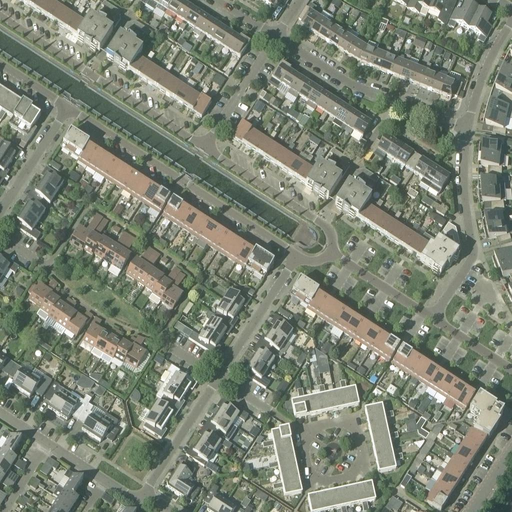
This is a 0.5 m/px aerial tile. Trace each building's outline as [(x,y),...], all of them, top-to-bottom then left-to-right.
[(23,0),(22,3),(31,9),(36,0),(23,0)] [(36,0),(31,9),(40,15),(49,0),(36,0)] [(50,0),(49,0),(40,15),(49,21),(59,5),(57,4),(50,0)] [(144,6),(154,12),(155,10),(161,0),(148,0),(144,6)] [(161,0),(155,10),(162,15),(164,11),(166,12),(174,0),(161,0)] [(164,11),(162,15),(173,22),(176,18),(175,18),(184,5),(176,0),(174,0),(166,12),(164,11)] [(289,0),(268,0),(266,5),(275,11),(277,7),(282,11),(289,0)] [(341,4),(333,0),(330,6),(337,10),(341,4)] [(393,0),(393,1),(404,6),(401,13),(403,14),(405,9),(409,0),(393,0)] [(409,0),(405,9),(418,15),(421,9),(428,12),(432,0),(409,0)] [(432,0),(428,12),(439,17),(436,23),(444,26),(455,3),(448,0),(432,0)] [(101,7),(107,11),(110,7),(103,3),(101,7)] [(449,21),(447,27),(453,30),(455,24),(467,30),(477,11),(465,4),(460,14),(455,11),(449,21)] [(59,5),(49,21),(58,27),(68,11),(61,7),(59,5)] [(176,18),(183,23),(185,24),(193,11),(184,5),(175,18),(176,18)] [(344,5),(341,11),(347,14),(350,9),(350,8),(344,5)] [(110,7),(107,11),(113,15),(110,19),(111,19),(116,11),(110,7)] [(319,17),(305,8),(297,20),(302,23),(300,26),(309,32),(318,19),(319,17)] [(75,16),(68,11),(58,27),(67,33),(77,17),(75,16)] [(116,11),(111,19),(113,21),(112,23),(116,25),(120,20),(118,12),(116,11)] [(183,23),(181,26),(184,29),(186,25),(194,30),(202,17),(193,11),(185,24),(183,23)] [(477,11),(467,30),(468,30),(466,33),(471,36),(473,33),(479,36),(477,42),(483,45),(491,29),(485,26),(490,17),(477,11)] [(362,14),(362,15),(359,19),(366,24),(369,19),(367,17),(362,14)] [(77,17),(67,33),(75,38),(86,23),(79,18),(77,17)] [(194,30),(201,35),(203,36),(211,22),(202,17),(194,30)] [(75,38),(83,43),(82,45),(90,50),(91,48),(98,53),(112,33),(104,28),(105,26),(98,21),(97,23),(89,18),(86,23),(75,38)] [(325,23),(318,19),(309,32),(318,38),(327,25),(325,23)] [(379,19),(377,24),(386,27),(388,23),(379,19)] [(201,35),(199,38),(202,40),(205,37),(212,41),(220,28),(211,22),(203,36),(201,35)] [(129,31),(130,32),(136,23),(135,23),(127,25),(123,30),(127,32),(129,31)] [(136,23),(130,32),(132,33),(134,29),(139,31),(142,27),(136,23)] [(152,23),(149,28),(152,30),(154,31),(157,26),(152,23)] [(336,30),(329,26),(327,25),(318,38),(327,44),(336,30)] [(142,27),(139,31),(145,35),(148,31),(142,27)] [(167,31),(163,28),(159,34),(164,36),(167,31)] [(212,41),(219,46),(221,47),(229,34),(220,28),(212,41)] [(336,49),(345,36),(344,35),(336,30),(327,44),(336,49)] [(345,36),(336,49),(345,55),(354,42),(357,37),(350,32),(349,34),(346,32),(344,35),(345,36)] [(403,41),(406,35),(405,35),(400,33),(398,38),(397,39),(403,41)] [(230,53),(240,38),(239,38),(238,40),(229,34),(221,47),(219,46),(217,50),(220,52),(223,49),(230,53)] [(119,37),(105,58),(113,62),(112,64),(119,69),(120,67),(128,72),(138,56),(141,52),(134,47),(135,45),(127,40),(126,42),(119,37)] [(240,38),(230,53),(239,59),(249,44),(240,38)] [(423,52),(423,51),(426,44),(426,43),(416,38),(412,47),(423,52)] [(354,42),(345,55),(355,61),(357,55),(361,57),(367,44),(358,39),(356,43),(354,42)] [(357,55),(355,61),(357,63),(369,68),(375,53),(378,47),(368,43),(368,45),(367,44),(361,57),(357,55)] [(184,44),(181,50),(187,54),(188,55),(189,53),(191,49),(184,44)] [(432,46),(426,44),(423,51),(429,54),(432,46)] [(379,72),(389,76),(395,61),(398,53),(390,50),(388,54),(385,53),(383,56),(385,57),(379,72)] [(383,56),(375,53),(369,68),(379,72),(385,57),(383,56)] [(138,56),(128,72),(137,78),(147,62),(145,61),(138,56)] [(188,58),(186,62),(193,66),(196,62),(188,58)] [(395,61),(389,76),(399,80),(405,65),(403,64),(395,61)] [(147,62),(137,78),(146,84),(156,68),(149,63),(147,62)] [(274,74),(270,79),(280,85),(289,70),(280,64),(274,74)] [(192,72),(198,76),(203,68),(197,65),(192,72)] [(399,80),(409,84),(415,69),(407,66),(405,65),(399,80)] [(156,68),(146,84),(155,90),(165,74),(163,73),(156,68)] [(499,74),(497,79),(511,85),(511,70),(511,72),(501,68),(499,74)] [(415,69),(409,84),(419,88),(425,73),(424,72),(415,69)] [(280,85),(287,90),(289,91),(297,78),(289,72),(290,70),(289,70),(280,85)] [(435,77),(433,76),(427,74),(425,73),(419,88),(429,92),(435,77)] [(165,74),(155,90),(164,95),(174,80),(167,75),(165,74)] [(211,84),(220,90),(225,82),(216,76),(211,84)] [(435,77),(429,92),(439,96),(445,81),(438,78),(435,77)] [(287,90),(285,94),(288,96),(289,96),(296,101),(298,97),(306,84),(297,78),(289,91),(287,90)] [(445,81),(439,96),(450,100),(451,96),(456,98),(462,85),(446,79),(445,81)] [(511,85),(497,79),(495,84),(492,90),(504,94),(502,100),(511,103),(511,85)] [(174,80),(164,95),(173,101),(183,86),(174,80)] [(298,97),(305,102),(307,103),(315,90),(306,84),(298,97)] [(183,86),(173,101),(182,107),(192,91),(183,86)] [(324,96),(315,90),(307,103),(305,102),(303,105),(307,108),(314,112),(316,109),(324,96)] [(192,91),(182,107),(191,113),(202,97),(200,96),(192,91)] [(0,97),(0,111),(1,112),(3,113),(12,99),(3,93),(0,97)] [(334,101),(324,96),(316,109),(323,114),(325,115),(334,101)] [(202,97),(191,113),(201,119),(211,103),(204,99),(202,97)] [(5,115),(11,119),(12,118),(21,104),(12,99),(3,113),(5,115)] [(486,109),(485,114),(506,120),(506,119),(511,121),(511,120),(511,103),(502,100),(500,106),(488,103),(486,109)] [(271,107),(277,110),(280,104),(275,101),(271,107)] [(323,114),(321,117),(325,120),(327,116),(334,121),(343,107),(334,101),(325,115),(323,114)] [(11,119),(7,126),(24,137),(20,143),(25,146),(36,130),(32,128),(39,117),(30,112),(31,110),(22,103),(21,104),(12,118),(11,119)] [(257,103),(252,111),(259,115),(264,107),(257,103)] [(343,107),(334,121),(332,125),(339,129),(341,125),(343,126),(352,113),(343,107)] [(294,113),(290,119),(295,122),(298,116),(294,113)] [(339,129),(343,131),(345,128),(352,132),(361,119),(352,113),(343,126),(341,125),(339,129)] [(506,120),(485,114),(484,120),(482,126),(493,128),(491,135),(505,137),(506,131),(503,130),(506,120)] [(361,119),(352,132),(362,138),(370,125),(361,119)] [(242,123),(232,139),(241,145),(251,129),(250,128),(242,123)] [(251,129),(241,145),(250,151),(261,135),(253,131),(251,129)] [(69,133),(60,149),(78,160),(78,161),(87,147),(88,145),(69,133)] [(261,135),(250,151),(259,157),(270,141),(268,140),(261,135)] [(331,138),(326,135),(323,140),(328,143),(331,138)] [(373,156),(376,151),(385,156),(395,141),(390,138),(388,140),(385,137),(380,144),(375,141),(368,152),(373,156)] [(316,148),(319,143),(311,138),(308,143),(316,148)] [(479,150),(478,155),(500,157),(501,146),(503,147),(504,141),(491,138),(490,145),(480,144),(479,150)] [(0,144),(0,159),(9,165),(14,156),(8,152),(12,147),(3,141),(1,145),(0,144)] [(270,141),(259,157),(268,163),(279,147),(271,142),(270,141)] [(395,141),(385,156),(394,162),(403,149),(399,147),(401,145),(395,141)] [(96,153),(87,147),(78,161),(78,160),(76,162),(86,168),(96,153)] [(279,147),(268,163),(277,169),(288,153),(286,152),(279,147)] [(403,149),(394,162),(403,168),(413,153),(408,149),(407,151),(403,149)] [(96,153),(86,168),(95,174),(105,158),(96,153)] [(288,153),(277,169),(286,175),(297,159),(289,154),(288,153)] [(413,153),(403,168),(404,168),(413,173),(412,174),(413,174),(422,159),(413,153)] [(340,155),(337,159),(342,162),(339,166),(340,167),(346,159),(340,155)] [(500,157),(478,155),(478,161),(478,167),(488,168),(488,174),(502,174),(502,168),(504,169),(505,158),(500,157)] [(105,158),(95,174),(104,180),(114,164),(105,158)] [(0,172),(3,174),(9,165),(0,159),(0,172)] [(297,159),(286,175),(296,180),(306,165),(304,164),(297,159)] [(346,159),(340,167),(342,168),(341,170),(345,173),(348,168),(347,159),(346,159)] [(422,159),(413,174),(422,180),(430,167),(427,164),(428,162),(422,159)] [(48,167),(57,173),(60,168),(51,162),(48,167)] [(104,180),(113,186),(123,170),(114,164),(104,180)] [(306,165),(296,180),(305,186),(315,170),(314,170),(308,166),(306,165)] [(315,170),(305,186),(312,191),(311,193),(319,198),(319,196),(327,201),(340,180),(333,175),(334,174),(326,169),(325,170),(318,165),(314,170),(315,170)] [(430,167),(422,180),(420,184),(428,189),(440,171),(435,167),(434,169),(430,167)] [(132,176),(123,170),(113,186),(122,192),(132,176)] [(357,178),(358,179),(363,171),(355,172),(352,177),(356,180),(357,178)] [(363,171),(358,179),(361,180),(363,176),(367,179),(370,175),(364,171),(363,171)] [(440,171),(428,189),(438,196),(449,179),(445,176),(446,174),(440,171)] [(70,173),(66,178),(76,184),(79,179),(70,173)] [(478,181),(478,193),(505,191),(504,180),(502,180),(502,174),(488,174),(488,181),(478,181)] [(45,176),(40,185),(55,195),(62,185),(61,184),(64,180),(55,175),(52,180),(45,176)] [(132,176),(122,192),(131,198),(141,182),(132,176)] [(141,182),(131,198),(140,203),(150,188),(141,182)] [(80,183),(77,187),(83,191),(86,186),(80,183)] [(40,198),(37,203),(46,209),(48,205),(49,206),(55,195),(40,185),(34,194),(40,198)] [(347,185),(334,205),(341,210),(341,212),(348,217),(349,215),(357,220),(367,204),(370,199),(362,194),(363,193),(356,188),(355,189),(347,185)] [(86,188),(83,192),(88,196),(91,191),(86,188)] [(150,188),(140,203),(149,209),(159,193),(150,188)] [(506,202),(505,191),(478,193),(479,205),(483,204),(484,211),(490,210),(504,208),(503,202),(506,202)] [(159,216),(169,199),(159,193),(149,209),(159,216)] [(96,200),(93,204),(99,208),(102,204),(96,200)] [(161,217),(171,223),(181,208),(181,207),(172,201),(161,217)] [(27,204),(22,213),(37,223),(44,213),(43,212),(46,209),(37,203),(34,208),(27,204)] [(447,212),(433,203),(429,209),(443,217),(447,212)] [(367,204),(357,220),(365,226),(376,210),(374,209),(367,204)] [(117,206),(112,215),(118,219),(123,210),(117,206)] [(190,213),(181,208),(171,223),(180,229),(190,213)] [(481,218),(483,230),(510,224),(508,214),(505,214),(504,208),(490,210),(491,216),(481,218)] [(385,216),(378,211),(376,210),(365,226),(375,232),(385,216)] [(37,223),(22,213),(16,222),(22,226),(19,231),(35,242),(40,235),(32,231),(37,223)] [(190,213),(180,229),(189,235),(199,219),(190,213)] [(427,219),(432,222),(436,217),(431,214),(427,219)] [(69,245),(81,253),(102,219),(96,216),(85,234),(78,230),(69,245)] [(392,220),(385,216),(375,232),(384,237),(394,222),(392,220)] [(436,217),(432,222),(438,226),(441,221),(436,217)] [(102,219),(81,253),(82,253),(82,251),(91,257),(102,240),(101,240),(100,241),(97,239),(108,223),(102,219)] [(208,225),(199,219),(189,235),(198,241),(208,225)] [(69,225),(63,222),(60,227),(65,231),(69,225)] [(403,227),(396,223),(394,222),(384,237),(393,243),(403,227)] [(510,224),(483,230),(486,241),(496,239),(498,245),(511,241),(509,236),(511,235),(510,224)] [(208,225),(198,241),(207,247),(217,231),(208,225)] [(454,246),(459,245),(455,229),(447,225),(442,233),(449,238),(451,237),(454,246)] [(410,232),(403,227),(393,243),(402,249),(412,233),(410,232)] [(138,233),(144,237),(148,233),(141,228),(138,233)] [(425,234),(418,229),(416,231),(414,235),(412,233),(402,249),(411,255),(424,235),(425,234)] [(207,247),(216,252),(226,237),(217,231),(207,247)] [(181,236),(179,239),(171,233),(165,241),(179,252),(187,240),(181,236)] [(111,246),(101,261),(111,267),(129,237),(123,234),(114,248),(111,246)] [(433,241),(424,235),(411,255),(420,261),(429,247),(430,245),(433,241)] [(129,237),(111,267),(108,272),(117,277),(129,257),(126,255),(134,241),(129,237)] [(225,258),(235,242),(226,237),(216,252),(225,258)] [(102,240),(91,257),(92,257),(93,255),(101,261),(111,246),(102,240)] [(432,249),(429,247),(420,261),(419,262),(440,275),(444,268),(447,270),(457,255),(437,241),(432,249)] [(234,264),(244,248),(235,242),(225,258),(234,264)] [(493,264),(495,270),(511,263),(511,253),(511,252),(511,251),(511,244),(511,245),(499,249),(501,255),(491,259),(493,264)] [(244,268),(253,254),(244,248),(234,264),(243,270),(245,268),(244,268)] [(125,276),(134,282),(154,253),(148,250),(139,263),(135,261),(125,276)] [(263,280),(273,264),(254,252),(253,254),(244,268),(245,268),(263,280)] [(154,253),(134,282),(143,288),(153,273),(150,271),(159,257),(154,253)] [(0,277),(2,278),(7,271),(14,275),(18,269),(1,258),(0,259),(0,277)] [(511,263),(495,270),(497,275),(500,281),(509,277),(511,283),(511,282),(511,263)] [(152,294),(148,300),(157,307),(160,303),(162,300),(161,300),(179,274),(180,273),(174,269),(165,283),(161,281),(162,279),(152,294)] [(143,288),(152,294),(162,279),(153,273),(143,288)] [(162,300),(160,303),(171,311),(181,296),(175,292),(184,278),(179,274),(161,300),(162,300)] [(298,303),(307,308),(308,309),(317,295),(318,293),(308,287),(299,281),(289,297),(298,303)] [(36,316),(54,290),(57,286),(53,283),(49,286),(48,293),(38,287),(37,289),(31,297),(28,301),(40,309),(36,316)] [(27,294),(31,297),(37,289),(32,286),(27,294)] [(254,293),(245,287),(242,292),(251,298),(254,293)] [(229,292),(222,303),(238,313),(244,304),(237,300),(241,295),(232,289),(230,293),(229,292)] [(54,290),(36,316),(44,322),(43,323),(44,324),(58,303),(52,298),(57,295),(58,292),(54,290)] [(308,309),(306,311),(316,317),(326,301),(317,295),(308,309)] [(58,303),(44,324),(53,330),(71,303),(67,301),(65,303),(64,308),(58,304),(59,303),(58,303)] [(326,301),(316,317),(325,323),(335,307),(326,301)] [(71,303),(53,330),(62,336),(75,316),(69,312),(73,309),(74,306),(71,303)] [(215,313),(216,314),(225,319),(226,318),(232,322),(238,313),(222,303),(215,313)] [(335,307),(325,323),(334,328),(344,313),(335,307)] [(290,316),(280,310),(277,315),(287,321),(290,316)] [(209,323),(204,331),(220,341),(226,332),(219,328),(220,326),(212,321),(214,317),(208,313),(205,317),(206,320),(209,323)] [(344,313),(334,328),(343,334),(353,318),(344,313)] [(75,316),(62,336),(65,331),(76,338),(84,325),(86,326),(92,318),(87,314),(84,317),(83,322),(75,316)] [(290,321),(295,324),(298,319),(293,316),(290,321)] [(343,334),(352,340),(362,324),(353,318),(343,334)] [(90,354),(90,355),(102,334),(94,329),(99,326),(100,323),(94,320),(89,328),(90,329),(82,343),(93,349),(90,354)] [(275,324),(269,333),(285,343),(291,333),(290,332),(293,328),(284,323),(281,328),(275,324)] [(182,327),(177,324),(173,330),(178,333),(182,327)] [(362,324),(352,340),(354,342),(361,346),(371,330),(365,326),(362,324)] [(102,334),(90,355),(99,360),(116,333),(112,330),(110,333),(109,338),(102,334)] [(371,330),(361,346),(370,352),(380,336),(373,331),(371,330)] [(204,331),(199,338),(192,334),(188,340),(205,351),(209,344),(215,348),(220,341),(204,331)] [(116,333),(99,360),(109,366),(122,344),(121,345),(115,341),(119,338),(120,335),(116,333)] [(285,343),(269,333),(263,342),(269,346),(268,347),(277,353),(275,356),(280,359),(282,356),(284,355),(290,347),(285,343)] [(381,336),(370,352),(378,357),(389,341),(381,336)] [(135,342),(119,370),(120,368),(132,375),(140,373),(149,358),(146,352),(140,348),(144,341),(137,338),(135,342)] [(122,344),(109,366),(110,364),(119,370),(135,342),(132,340),(129,343),(128,348),(122,344)] [(389,341),(378,357),(388,363),(399,347),(389,341)] [(320,351),(319,354),(324,357),(325,355),(326,355),(331,348),(325,344),(320,351)] [(308,358),(312,352),(306,349),(303,354),(308,358)] [(391,365),(400,371),(410,355),(411,355),(401,349),(391,365)] [(257,352),(251,361),(267,371),(273,361),(264,354),(263,356),(257,352)] [(46,355),(42,361),(48,364),(51,358),(46,355)] [(410,355),(400,371),(409,377),(420,361),(410,355)] [(0,356),(0,370),(3,373),(7,376),(14,365),(0,356)] [(163,362),(157,358),(154,363),(161,367),(163,362)] [(251,374),(250,375),(248,379),(265,390),(269,384),(262,379),(267,371),(251,361),(245,370),(251,374)] [(318,362),(320,372),(328,371),(326,361),(318,362)] [(420,361),(409,377),(418,383),(428,367),(420,361)] [(14,365),(7,376),(11,378),(15,380),(10,387),(20,393),(31,376),(14,365)] [(170,376),(164,383),(184,396),(190,387),(184,383),(187,378),(170,367),(166,374),(170,376)] [(428,367),(418,383),(427,389),(437,373),(428,367)] [(31,376),(20,393),(29,399),(33,392),(37,395),(41,397),(51,382),(35,371),(31,376)] [(437,373),(427,389),(436,394),(446,379),(437,373)] [(369,382),(369,383),(373,386),(377,380),(372,377),(369,382)] [(446,379),(436,394),(445,400),(455,384),(446,379)] [(278,387),(285,391),(289,386),(282,381),(278,387)] [(156,396),(161,399),(163,397),(171,403),(172,401),(178,405),(184,396),(164,383),(156,396)] [(358,388),(367,394),(370,388),(362,383),(358,388)] [(48,402),(51,404),(47,410),(57,416),(70,395),(58,388),(59,387),(53,384),(44,399),(48,402)] [(455,384),(445,400),(454,406),(465,390),(455,384)] [(344,392),(347,409),(358,407),(354,389),(346,391),(345,387),(340,388),(341,392),(344,392)] [(465,390),(454,406),(464,412),(474,396),(465,390)] [(322,396),(326,414),(337,411),(333,394),(325,396),(324,391),(319,392),(320,397),(322,396)] [(337,411),(347,409),(344,392),(341,392),(333,394),(337,411)] [(70,395),(57,416),(66,422),(70,416),(74,419),(78,421),(87,405),(90,401),(86,398),(83,402),(82,403),(70,395)] [(304,400),(302,395),(297,396),(298,401),(301,401),(305,418),(315,416),(311,399),(304,400)] [(315,416),(326,414),(322,396),(320,397),(311,399),(315,416)] [(478,397),(470,409),(468,412),(474,416),(471,422),(476,425),(473,431),(471,430),(470,430),(488,441),(498,424),(497,423),(502,415),(494,410),(495,408),(478,397)] [(294,421),(305,418),(301,401),(298,401),(290,403),(294,421)] [(416,405),(411,402),(408,408),(413,411),(416,405)] [(157,403),(150,414),(166,424),(172,415),(166,411),(167,410),(157,403)] [(87,405),(78,421),(81,423),(85,425),(81,432),(90,438),(101,421),(89,413),(92,408),(87,405)] [(221,407),(215,416),(231,426),(236,419),(243,423),(248,417),(231,406),(227,411),(221,407)] [(388,419),(387,414),(383,415),(381,407),(364,410),(366,421),(383,417),(384,420),(388,419)] [(420,407),(416,412),(422,416),(425,410),(420,407)] [(144,424),(145,425),(142,429),(151,434),(154,429),(160,433),(166,424),(150,414),(144,424)] [(263,414),(262,419),(256,416),(253,424),(265,429),(269,417),(263,414)] [(231,426),(215,416),(210,425),(216,429),(215,431),(223,436),(224,437),(231,426)] [(366,421),(368,432),(386,428),(384,420),(383,417),(366,421)] [(425,441),(426,439),(428,435),(420,430),(425,422),(420,419),(415,427),(416,432),(417,436),(425,441)] [(101,421),(90,438),(100,444),(104,438),(108,440),(111,442),(118,432),(101,421)] [(415,427),(415,426),(414,422),(404,424),(407,435),(416,432),(415,427)] [(248,436),(254,439),(259,432),(253,428),(248,436)] [(368,432),(371,442),(388,439),(389,441),(393,440),(392,435),(387,436),(386,428),(368,432)] [(290,441),(287,430),(270,434),(272,442),(272,445),(290,441)] [(431,430),(428,435),(431,437),(432,435),(436,438),(438,435),(431,430)] [(470,430),(465,439),(480,449),(486,440),(487,441),(488,441),(470,430)] [(6,442),(1,451),(10,457),(20,442),(5,432),(1,439),(6,442)] [(116,446),(123,435),(119,432),(112,443),(116,446)] [(203,435),(197,444),(213,454),(220,444),(210,438),(209,439),(203,435)] [(327,446),(332,442),(328,436),(323,440),(327,446)] [(388,439),(371,442),(373,453),(390,449),(389,441),(388,439)] [(427,442),(424,447),(430,450),(433,444),(426,439),(425,441),(427,442)] [(465,439),(459,448),(474,458),(480,449),(465,439)] [(292,452),(290,441),(272,445),(272,442),(267,443),(268,449),(273,448),(274,455),(292,452)] [(198,457),(197,459),(195,462),(203,468),(205,464),(207,465),(213,454),(197,444),(192,453),(198,457)] [(459,448),(453,457),(469,467),(474,458),(459,448)] [(393,460),(393,462),(398,461),(396,456),(392,457),(390,449),(373,453),(375,464),(393,460)] [(0,450),(0,463),(9,469),(13,464),(15,466),(18,461),(10,457),(1,451),(0,450)] [(292,452),(274,455),(276,463),(277,466),(294,462),(292,452)] [(420,454),(416,459),(422,463),(425,458),(420,454)] [(450,461),(447,466),(463,476),(469,467),(453,457),(448,454),(445,458),(450,461)] [(55,471),(58,466),(48,459),(44,465),(55,471)] [(416,459),(410,468),(416,472),(422,463),(416,459)] [(395,471),(393,462),(393,460),(375,464),(378,474),(395,471)] [(279,477),(296,473),(294,462),(277,466),(276,463),(272,464),(273,470),(277,469),(279,477)] [(0,463),(0,476),(5,480),(8,476),(6,475),(9,469),(0,463)] [(166,486),(166,488),(191,482),(190,478),(191,476),(195,471),(182,463),(179,468),(177,468),(166,486)] [(439,468),(436,472),(457,485),(463,476),(447,466),(444,472),(439,468)] [(69,481),(62,491),(72,497),(82,481),(67,472),(63,478),(69,481)] [(436,484),(435,484),(451,495),(457,485),(436,472),(431,481),(436,484)] [(4,485),(13,491),(21,479),(12,473),(4,485)] [(299,484),(296,473),(279,477),(281,485),(281,487),(299,484)] [(406,476),(404,479),(399,487),(404,490),(409,482),(411,479),(406,476)] [(421,484),(428,487),(431,482),(424,478),(421,484)] [(191,482),(166,488),(167,490),(185,502),(186,500),(191,503),(199,491),(194,488),(192,487),(191,482)] [(276,486),(277,491),(282,490),(284,498),(301,494),(299,484),(281,487),(281,485),(276,486)] [(435,484),(429,493),(446,504),(445,503),(451,495),(435,484)] [(361,505),(362,509),(367,508),(366,504),(374,502),(371,485),(360,487),(364,504),(361,505)] [(203,502),(210,506),(206,511),(220,511),(226,502),(214,494),(218,489),(213,486),(203,502)] [(349,489),(353,506),(361,505),(364,504),(360,487),(349,489)] [(72,497),(62,491),(58,488),(52,497),(57,500),(73,511),(76,507),(74,506),(77,500),(72,497)] [(345,511),(345,508),(353,506),(349,489),(339,491),(342,509),(340,509),(340,511),(345,511)] [(339,491),(328,494),(332,511),(340,509),(342,509),(339,491)] [(429,493),(423,503),(437,511),(440,511),(446,504),(429,493)] [(327,511),(332,511),(328,494),(317,496),(320,511),(327,511)] [(110,507),(114,502),(103,495),(100,500),(110,507)] [(309,511),(320,511),(317,496),(307,498),(309,511)] [(384,509),(389,511),(391,510),(393,511),(397,511),(402,505),(391,498),(384,509)] [(57,500),(51,509),(55,511),(72,511),(73,511),(57,500)] [(246,508),(249,503),(245,500),(240,507),(245,510),(246,508)] [(241,511),(226,502),(220,511),(241,511)]
